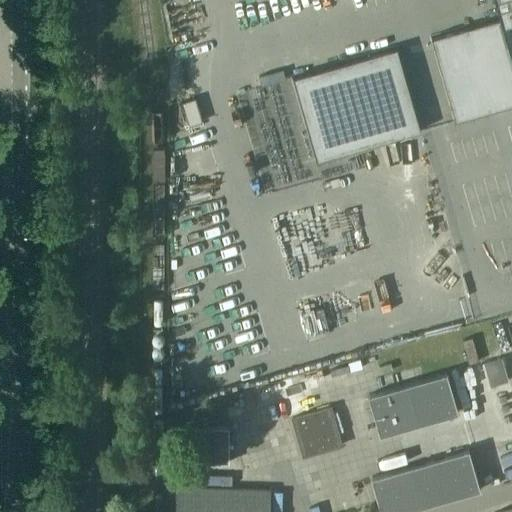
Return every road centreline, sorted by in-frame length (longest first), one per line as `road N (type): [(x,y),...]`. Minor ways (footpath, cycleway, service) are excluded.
road 1 (secondary): [(19,511),(16,74)]
road 2 (unknown): [(238,43),(298,36),(378,12),(413,33),(432,0)]
